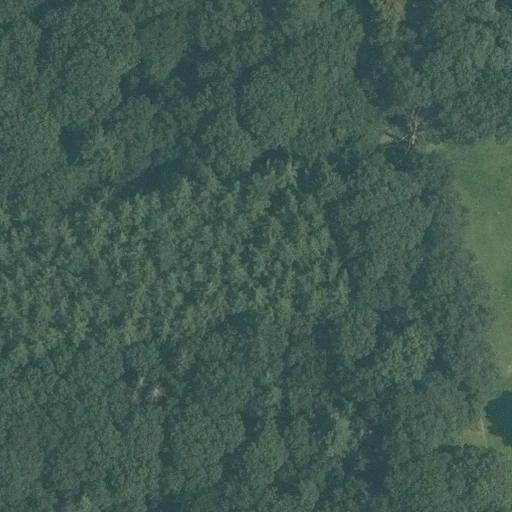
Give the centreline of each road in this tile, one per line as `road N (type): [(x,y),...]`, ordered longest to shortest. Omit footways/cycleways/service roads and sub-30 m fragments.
road 1 (unclassified): [(461,511),(356,0)]
road 2 (track): [(204,0),(157,106),(92,142),(0,175)]
road 3 (track): [(190,45),(0,55)]
